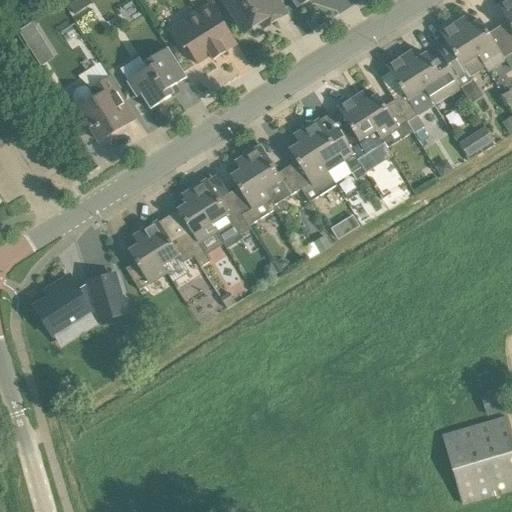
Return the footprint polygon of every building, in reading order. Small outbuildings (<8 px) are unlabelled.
[(76,0),(68,6),(74,15),(91,5),(87,0),(76,0)] [(263,29),(287,13),(279,0),(222,0),(244,34),(260,24),(263,29)] [(511,0),(509,0),(498,7),(509,25),(499,32),(511,52),(511,0)] [(210,56),(213,61),(225,53),(224,52),(236,44),(210,4),(170,29),(185,53),(188,51),(197,65),(210,56)] [(479,21),(470,27),(464,18),(457,23),(478,58),(482,65),(485,70),(487,73),(505,62),(503,59),(511,53),(511,52),(499,32),(490,38),(479,21)] [(443,61),(454,79),(461,89),(470,83),(469,81),(485,70),(482,65),(478,58),(457,23),(439,34),(452,55),(443,61)] [(19,32),(25,43),(39,35),(32,24),(19,32)] [(136,98),(140,95),(149,110),(174,94),(170,88),(186,78),(168,49),(143,65),(146,69),(126,82),(136,98)] [(410,52),(403,57),(433,107),(461,89),(454,79),(443,61),(433,67),(425,55),(416,61),(410,52)] [(424,129),(417,117),(433,107),(403,57),(385,68),(405,99),(395,105),(406,123),(414,136),(424,129)] [(79,110),(99,142),(136,119),(110,78),(90,90),(88,89),(86,89),(83,89),(81,89),(78,91),(76,92),(74,95),(73,98),(73,101),(79,110)] [(511,91),(503,98),(511,112),(511,91)] [(354,99),(380,140),(397,128),(406,123),(395,105),(386,110),(377,96),(367,102),(362,93),(354,99)] [(380,140),(354,99),(337,109),(349,127),(338,134),(357,163),(384,147),(380,140)] [(511,116),(502,124),(510,136),(511,134),(511,116)] [(329,139),(318,121),(302,131),(322,166),(328,175),(346,164),(352,174),(361,169),(357,163),(338,134),(329,139)] [(470,138),(480,154),(493,145),(483,130),(470,138)] [(293,137),(299,145),(289,152),(296,163),(287,169),(300,190),(310,206),(337,189),(328,175),(322,166),(302,131),(293,137)] [(287,169),(277,175),(260,147),(243,157),(273,207),(300,190),(287,169)] [(235,163),(240,171),(231,178),(238,189),(228,195),(248,228),(275,211),(273,207),(243,157),(235,163)] [(435,167),(442,177),(453,171),(446,160),(435,167)] [(361,169),(352,174),(356,181),(365,176),(361,169)] [(206,181),(189,191),(210,225),(225,249),(227,252),(243,242),(240,237),(250,230),(248,228),(228,195),(219,201),(206,181)] [(188,230),(179,236),(193,257),(202,272),(212,266),(208,259),(225,249),(210,225),(189,191),(181,196),(186,205),(176,211),(188,230)] [(380,215),(372,192),(350,199),(359,223),(380,215)] [(353,216),(347,220),(354,231),(359,227),(353,216)] [(157,222),(140,232),(161,266),(177,256),(182,264),(193,257),(179,236),(169,242),(157,222)] [(125,269),(138,291),(166,274),(161,266),(140,232),(132,237),(137,246),(127,252),(134,263),(125,269)] [(325,237),(313,244),(319,254),(331,247),(325,237)] [(281,260),(275,263),(281,273),(291,267),(288,262),(281,260)] [(263,275),(266,281),(277,275),(270,265),(264,268),(263,275)] [(95,306),(100,321),(127,313),(115,275),(88,283),(90,288),(81,293),(70,277),(46,292),(50,298),(35,308),(54,337),(93,312),(91,309),(95,306)] [(230,293),(220,299),(225,309),(226,310),(236,304),(235,302),(230,293)] [(504,389),(481,396),(487,417),(510,411),(504,389)] [(462,507),(511,492),(511,434),(507,416),(441,435),(462,507)]
